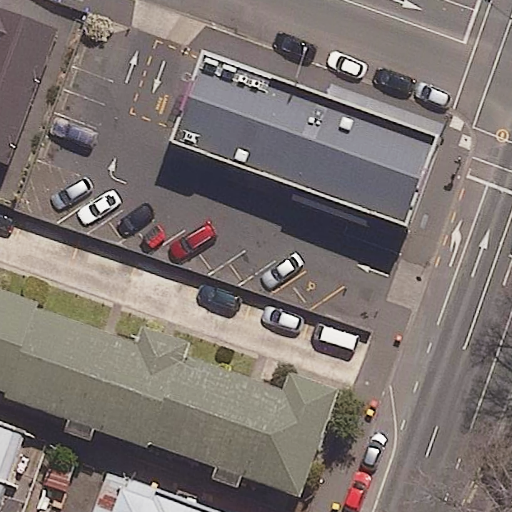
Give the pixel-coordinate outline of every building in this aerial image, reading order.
[(0,175),(13,180),(61,44),(0,22),(0,175)] [(446,147),(204,59),(187,104),(169,154),(411,242),(446,147)] [(0,404),(10,408),(42,321),(0,304),(0,404)] [(184,365),(186,359),(146,344),(141,357),(42,321),(10,408),(69,430),(65,442),(94,453),(98,441),(149,459),(150,455),(184,365)] [(150,455),(218,480),(214,491),(242,501),(246,491),(301,511),(339,407),(288,388),(283,402),(184,365),(150,455)] [(0,510),(22,443),(0,435),(0,510)]
